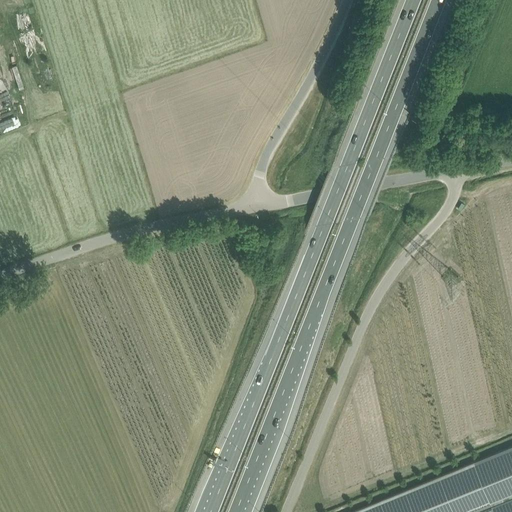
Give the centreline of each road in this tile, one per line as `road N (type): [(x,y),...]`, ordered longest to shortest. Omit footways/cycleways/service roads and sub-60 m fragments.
road 1 (motorway): [(412,0),(209,511)]
road 2 (motorway): [(235,511),(438,0)]
road 3 (unclassified): [(285,511),(354,337),(444,219),(456,169)]
road 4 (unclassified): [(0,278),(91,245),(254,207)]
road 5 (unclassified): [(254,207),(264,156),(349,0)]
road 6 (unclassified): [(254,207),(456,169)]
